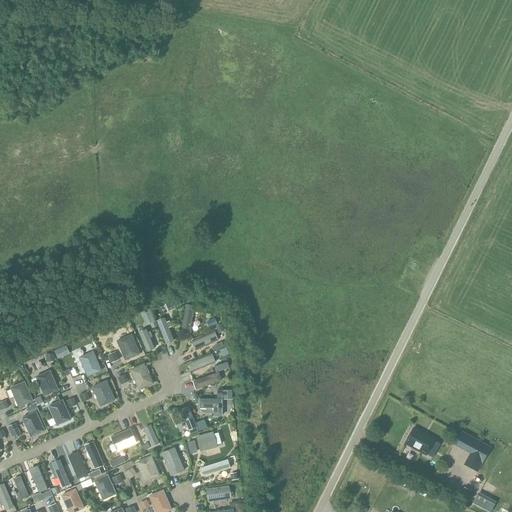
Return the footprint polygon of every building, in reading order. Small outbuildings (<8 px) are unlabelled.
[(185,303),(181,331),(189,333),(194,305),(185,303)] [(147,310),(142,312),(147,324),(152,322),(147,310)] [(164,317),(157,320),(166,344),(174,340),(164,317)] [(145,327),(138,330),(146,351),(154,348),(145,327)] [(117,339),(126,359),(139,354),(131,333),(117,339)] [(188,340),(190,350),(214,345),(212,334),(188,340)] [(66,344),(54,349),(57,358),(70,353),(66,344)] [(79,355),(87,376),(101,370),(93,350),(79,355)] [(119,358),(116,350),(107,354),(111,362),(119,358)] [(53,352),(45,353),(46,361),(55,360),(53,352)] [(188,362),(191,371),(215,361),(212,352),(188,362)] [(183,358),(177,360),(179,366),(185,364),(183,358)] [(130,367),(139,388),(153,383),(144,362),(130,367)] [(72,379),(78,374),(73,368),(67,372),(72,379)] [(36,375),(44,396),(58,390),(49,369),(36,375)] [(192,380),(195,388),(221,379),(218,371),(192,380)] [(128,380),(125,373),(117,376),(120,384),(128,380)] [(92,385),(100,405),(114,400),(106,379),(92,385)] [(10,386),(19,406),(32,401),(24,380),(10,386)] [(180,387),(183,400),(189,399),(186,385),(180,387)] [(90,398),(86,390),(78,394),(81,401),(90,398)] [(40,395),(34,398),(37,403),(42,401),(40,395)] [(77,404),(74,396),(65,399),(69,407),(77,404)] [(48,403),(57,424),(71,419),(62,398),(48,403)] [(199,398),(199,406),(213,406),(213,415),(222,415),(222,398),(199,398)] [(5,399),(0,401),(0,409),(0,410),(8,407),(5,399)] [(188,405),(180,408),(189,432),(197,429),(188,405)] [(22,416),(30,437),(44,431),(35,410),(22,416)] [(13,414),(4,417),(6,423),(15,421),(13,414)] [(20,433),(15,422),(7,426),(12,436),(20,433)] [(151,423),(143,427),(151,447),(159,444),(151,423)] [(130,428),(110,436),(117,451),(136,442),(130,428)] [(413,428),(405,444),(426,455),(426,454),(432,458),(440,443),(434,440),(413,428)] [(212,431),(196,435),(200,452),(217,447),(212,431)] [(462,433),(456,443),(472,451),(466,463),(477,469),(489,447),(462,433)] [(112,440),(106,443),(112,461),(118,458),(112,440)] [(93,441),(85,444),(95,467),(103,464),(93,441)] [(174,446),(162,451),(171,476),(184,470),(174,446)] [(449,449),(443,460),(462,469),(468,458),(449,449)] [(77,451),(69,454),(78,478),(86,474),(77,451)] [(151,455),(136,461),(145,482),(159,476),(151,455)] [(227,458),(200,467),(203,476),(230,467),(227,458)] [(60,459),(52,462),(61,485),(69,482),(60,459)] [(121,464),(115,466),(118,474),(123,472),(121,464)] [(36,465),(28,468),(38,491),(46,488),(36,465)] [(108,473),(93,479),(101,500),(116,494),(108,473)] [(20,474),(12,478),(21,500),(29,496),(20,474)] [(3,482),(0,483),(0,497),(5,509),(13,506),(3,482)] [(229,485),(206,488),(208,501),(231,498),(229,485)] [(75,487),(61,493),(68,511),(73,511),(84,508),(75,487)] [(162,489),(148,495),(155,511),(164,511),(171,509),(162,489)] [(479,493),(473,504),(485,510),(491,499),(479,493)] [(50,511),(57,511),(54,503),(48,505),(50,511)]
